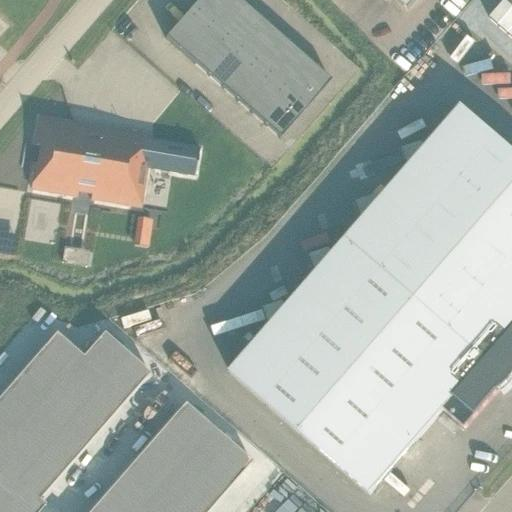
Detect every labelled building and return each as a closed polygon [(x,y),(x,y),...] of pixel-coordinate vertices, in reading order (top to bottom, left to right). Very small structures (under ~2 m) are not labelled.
[(236,0),(198,0),(164,39),(279,140),(330,82),(236,0)] [(395,0),(407,11),(416,0),(395,0)] [(511,0),(501,0),(487,17),(511,38),(511,0)] [(465,430),(511,375),(511,152),(461,108),(230,374),(369,496),(443,411),(465,430)] [(31,164),(29,174),(33,174),(30,191),(76,198),(77,192),(91,194),(90,200),(140,209),(146,169),(194,177),(198,150),(142,140),(143,135),(47,120),(39,119),(37,127),(34,146),(43,147),(40,166),(31,164)] [(0,256),(25,261),(30,235),(0,229),(0,256)] [(55,335),(0,398),(0,511),(39,511),(45,506),(39,501),(149,374),(103,334),(82,359),(55,335)] [(208,511),(251,463),(184,405),(90,511),(208,511)]
